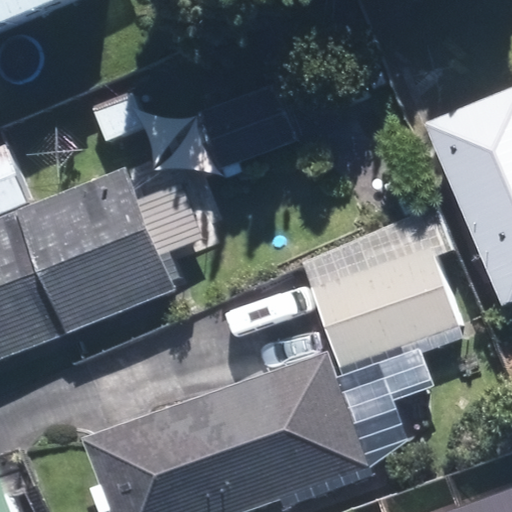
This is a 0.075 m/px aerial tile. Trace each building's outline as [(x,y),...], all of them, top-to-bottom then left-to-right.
[(0,0),(0,34),(91,0),(0,0)] [(511,86),(425,122),(501,305),(511,300),(511,86)] [(0,365),(193,286),(181,257),(223,240),(195,173),(153,190),(141,160),(44,199),(18,137),(0,144),(0,365)] [(461,252),(442,203),(295,260),(330,351),(374,463),(419,446),(400,397),(440,381),(430,357),(473,340),(441,260),(461,252)] [(111,479),(99,484),(110,511),(122,507),(124,511),(253,511),(287,499),(292,511),(379,478),(374,463),(330,351),(97,442),(111,479)] [(38,511),(19,449),(0,455),(0,511),(38,511)] [(511,511),(511,489),(461,508),(462,511),(511,511)]
